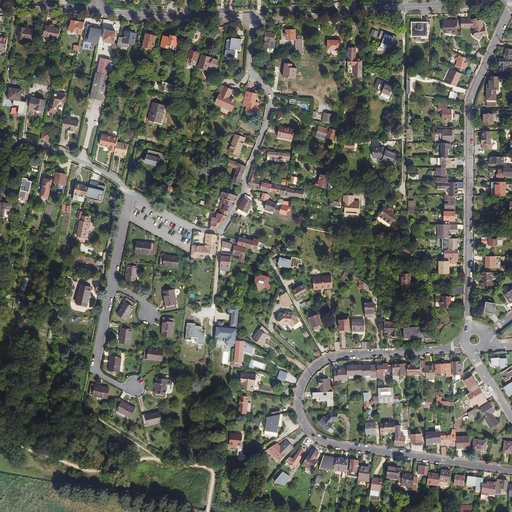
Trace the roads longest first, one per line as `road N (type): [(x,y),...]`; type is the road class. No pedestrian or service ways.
road 1 (residential): [(511,470),(331,445),(306,427),(299,398),(321,363),(445,349)]
road 2 (tertiary): [(511,4),(469,104),(469,331)]
road 3 (residential): [(218,232),(242,194),(268,115),(269,93),(250,71),(254,17)]
road 4 (tertiary): [(254,17),(439,5)]
road 5 (tertiary): [(97,10),(254,17)]
road 6 (residential): [(0,133),(81,161),(128,191)]
road 7 (residential): [(133,386),(95,368),(111,283)]
